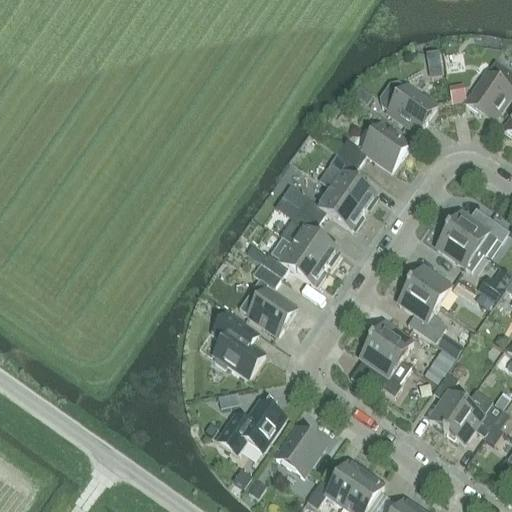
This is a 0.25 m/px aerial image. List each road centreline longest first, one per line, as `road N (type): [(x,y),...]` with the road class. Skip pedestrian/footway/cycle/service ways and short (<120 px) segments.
road 1 (residential): [(511,190),(474,164),(449,167),(310,373),(497,511)]
road 2 (unclassified): [(185,511),(0,380)]
